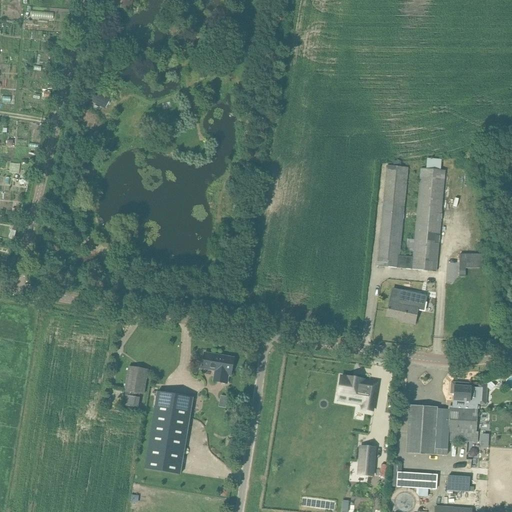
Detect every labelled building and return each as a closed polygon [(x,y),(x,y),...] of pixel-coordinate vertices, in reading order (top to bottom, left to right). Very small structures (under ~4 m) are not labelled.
[(113,0),(112,5),(129,9),(131,0),(113,0)] [(105,108),(111,97),(103,93),(100,91),(94,102),(102,106),(105,108)] [(392,167),(386,166),(377,266),(436,272),(445,171),(441,171),(442,159),(427,158),(426,169),(421,169),(415,240),(407,239),(406,251),(413,252),(413,257),(399,255),(407,168),(400,168),(392,167)] [(459,253),(459,276),(465,277),(465,268),(485,268),(485,253),(459,253)] [(390,302),(387,316),(404,320),(404,322),(414,325),(417,310),(424,312),(427,297),(401,291),(398,303),(390,302)] [(215,371),(214,374),(213,381),(227,384),(228,376),(230,376),(233,358),(204,353),(202,368),(202,369),(215,371)] [(127,377),(125,391),(127,392),(126,396),(125,406),(137,408),(139,398),(139,394),(143,395),(146,380),(147,370),(129,367),(127,377)] [(341,377),(338,394),(364,399),(362,409),(372,411),(377,383),(341,377)] [(406,451),(434,454),(446,455),(447,440),(477,442),(478,432),(476,431),(478,410),(477,410),(478,404),(486,405),(487,392),(478,392),(479,388),(463,387),(463,383),(451,382),(450,394),(454,394),(453,409),(449,409),(449,410),(437,409),(437,408),(409,406),(406,451)] [(180,475),(193,398),(157,392),(144,469),(180,475)] [(289,424),(276,422),(273,446),(284,448),(285,441),(298,443),(302,415),(290,413),(289,424)] [(488,447),(489,435),(481,434),(480,446),(488,447)] [(297,453),(298,444),(286,442),(285,452),(297,453)] [(361,447),(358,475),(372,476),(375,448),(361,447)] [(437,490),(438,474),(400,472),(401,470),(401,464),(391,463),(391,470),(390,486),(397,487),(437,490)]
